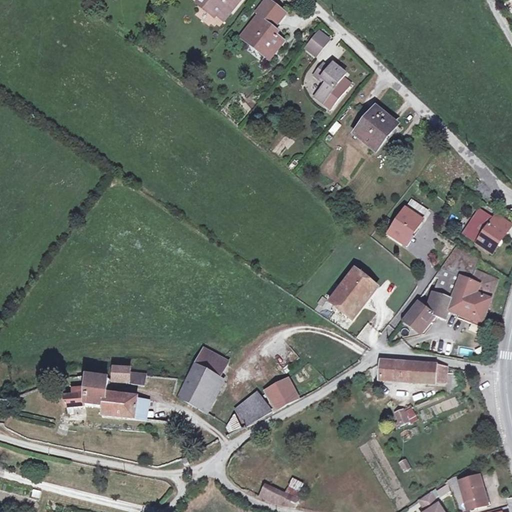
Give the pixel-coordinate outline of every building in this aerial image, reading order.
[(201,0),(198,3),(208,11),(210,8),(201,0)] [(200,0),(201,0),(210,8),(208,11),(215,17),(217,14),(227,2),(234,8),(240,0),(200,0)] [(270,0),(268,0),(259,12),(261,14),(269,20),(276,27),(278,28),(288,16),(273,4),(274,3),(270,0)] [(224,20),(234,8),(227,2),(217,14),(224,20)] [(275,29),(260,16),(243,36),(266,56),(275,46),(279,49),(285,42),(277,35),(273,32),(275,29)] [(331,40),(321,32),(308,48),(318,56),(331,40)] [(279,49),(275,46),(266,56),(271,59),(279,49)] [(324,103),(347,75),(335,65),(331,69),(325,64),(316,75),(326,84),(316,97),(324,103)] [(377,148),(398,123),(376,106),(356,132),(377,148)] [(413,235),(429,209),(413,199),(390,235),(403,243),(410,233),(413,235)] [(493,254),(511,224),(511,221),(497,212),(495,216),(482,207),(464,234),(477,242),(477,243),(493,254)] [(415,236),(413,235),(410,233),(403,243),(409,246),(415,236)] [(483,260),(460,245),(437,276),(440,278),(428,309),(435,314),(440,315),(448,319),(451,310),(464,278),(474,282),(479,270),(483,260)] [(353,320),(379,287),(356,269),(341,288),(330,302),(353,320)] [(503,280),(479,270),(474,282),(483,286),(480,294),(495,300),(503,280)] [(483,286),(474,282),(464,278),(451,310),(454,311),(462,314),(460,318),(485,327),(495,300),(480,294),(483,286)] [(428,309),(418,302),(404,320),(420,333),(435,314),(428,309)] [(366,323),(356,338),(371,347),(380,333),(366,323)] [(200,352),(194,365),(222,380),(231,363),(212,353),(202,349),(200,352)] [(439,365),(384,360),(382,379),(436,383),(437,382),(439,365)] [(222,380),(194,365),(186,382),(180,399),(205,412),(222,380)] [(447,366),(439,365),(437,382),(446,383),(447,376),(449,377),(450,366),(447,366)] [(146,388),(147,376),(130,375),(131,369),(113,369),(113,380),(113,382),(124,383),(124,379),(129,379),(129,382),(133,382),(132,386),(146,388)] [(87,388),(87,394),(77,395),(68,395),(68,407),(87,407),(87,405),(105,407),(117,408),(118,396),(107,395),(109,380),(88,377),(87,377),(87,388)] [(300,400),(290,379),(267,392),(278,412),(300,400)] [(237,409),(250,426),(257,422),(253,419),(267,407),(274,413),(260,393),(237,409)] [(104,417),(137,419),(140,400),(140,397),(118,396),(117,408),(105,407),(104,417)] [(148,401),(140,400),(137,419),(146,420),(148,401)] [(404,409),(404,410),(408,420),(417,414),(414,409),(414,408),(413,405),(404,409)] [(257,422),(274,413),(267,407),(253,419),(257,422)] [(408,420),(404,410),(397,413),(400,422),(397,423),(399,427),(410,424),(408,420)] [(224,422),(228,433),(240,429),(236,418),(224,422)] [(407,471),(412,468),(407,460),(402,464),(407,471)] [(453,486),(456,485),(462,484),(460,477),(451,480),(453,486)] [(490,505),(482,478),(462,484),(456,485),(460,498),(465,496),(470,511),(490,505)] [(267,499),(276,504),(282,496),(267,487),(262,497),(267,499)] [(446,511),(433,491),(421,500),(428,511),(446,511)] [(276,504),(297,509),(300,503),(284,494),(282,496),(276,504)]
